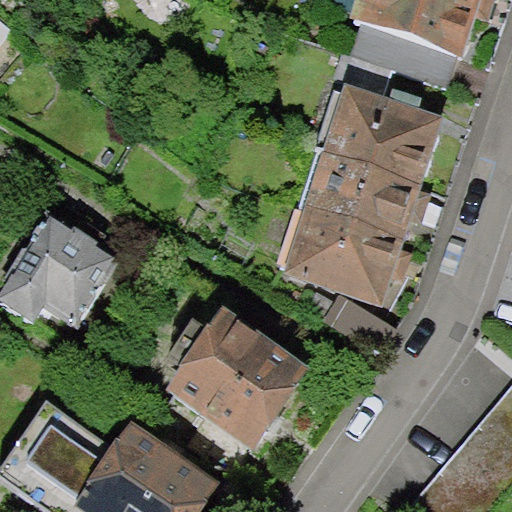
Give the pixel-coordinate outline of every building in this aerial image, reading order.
[(492,0),(369,0),(350,62),(445,91),(453,66),(470,71),(492,0)] [(350,62),(278,279),(390,315),(450,131),(400,115),(411,83),(350,62)] [(120,267),(49,226),(0,309),(0,314),(38,337),(46,322),(77,340),(120,267)] [(315,382),(226,324),(172,405),(261,463),(315,382)] [(511,390),(409,511),(483,511),(511,478),(511,390)] [(125,464),(50,416),(0,494),(28,511),(216,511),(228,494),(141,439),(125,464)]
